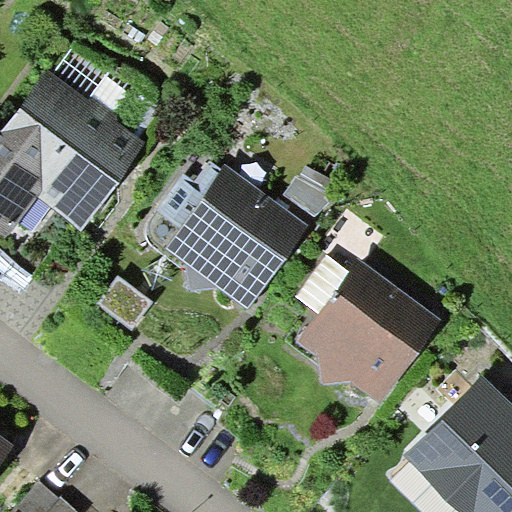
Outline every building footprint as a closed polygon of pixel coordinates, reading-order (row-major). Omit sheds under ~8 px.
[(90,99),(49,68),(3,129),(0,126),(0,231),(9,238),(40,198),(83,230),(149,143),(117,119),(119,116),(93,96),(90,99)] [(309,226),(225,164),(166,246),(186,262),(190,291),(220,288),(248,307),(309,226)] [(299,174),(285,192),(316,215),(338,195),(331,192),(330,176),(308,164),(301,176),(299,174)] [(318,312),(350,270),(328,254),(297,296),(318,312)] [(441,319),(360,257),(350,270),(318,312),(297,340),(320,356),(322,383),(352,379),(381,402),(441,319)] [(511,511),(511,401),(483,374),(404,454),(463,511),(511,511)] [(0,466),(16,444),(0,431),(0,466)] [(41,511),(56,495),(40,481),(12,511),(41,511)] [(78,511),(58,494),(56,495),(41,511),(78,511)]
